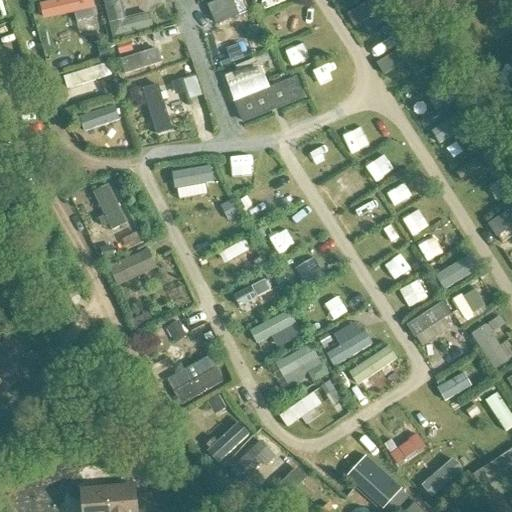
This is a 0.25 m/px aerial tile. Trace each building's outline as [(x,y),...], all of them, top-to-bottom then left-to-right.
[(93,0),(63,0),(40,5),(44,20),(75,13),(80,35),(100,30),(93,0)] [(221,0),(200,8),(205,21),(228,13),(223,0),(221,0)] [(373,0),(346,15),(352,27),(384,10),(378,0),(373,0)] [(441,0),(435,3),(451,38),(469,30),(455,0),(441,0)] [(493,25),(511,15),(511,8),(507,0),(475,0),(477,2),(481,0),(493,25)] [(105,5),(105,6),(113,39),(151,30),(148,16),(124,21),(119,1),(105,5)] [(281,19),(271,23),(279,42),(289,38),(281,19)] [(272,48),(282,78),(313,67),(341,49),(327,23),(272,48)] [(255,27),(245,30),(247,38),(258,35),(255,27)] [(233,34),(214,41),(218,52),(238,45),(233,34)] [(120,57),(125,73),(163,62),(159,46),(120,57)] [(107,47),(98,50),(102,63),(111,60),(107,47)] [(101,68),(62,79),(66,93),(105,82),(101,68)] [(446,80),(441,73),(430,80),(435,87),(446,80)] [(296,78),(234,102),(243,124),(305,99),(296,78)] [(115,83),(104,86),(107,97),(118,94),(115,83)] [(185,85),(172,88),(176,100),(188,97),(185,85)] [(163,86),(142,92),(155,138),(176,132),(163,86)] [(87,129),(122,116),(116,102),(81,115),(87,129)] [(207,195),(207,183),(213,183),(212,167),(174,169),(175,197),(207,195)] [(93,194),(112,234),(129,226),(110,186),(93,194)] [(228,223),(240,217),(232,202),(221,208),(228,223)] [(511,209),(489,224),(497,236),(511,226),(511,209)] [(123,238),(127,249),(143,243),(139,232),(123,238)] [(112,249),(100,252),(102,261),(114,259),(112,249)] [(149,251),(109,270),(118,288),(158,269),(149,251)] [(470,256),(434,277),(443,291),(479,271),(470,256)] [(258,271),(265,267),(261,259),(253,264),(258,271)] [(421,283),(406,287),(411,304),(425,300),(421,283)] [(442,303),(405,326),(414,339),(450,317),(442,303)] [(250,332),(257,346),(297,325),(290,312),(250,332)] [(149,314),(131,322),(136,332),(154,324),(149,314)] [(498,318),(489,324),(494,332),(504,326),(498,318)] [(179,323),(167,329),(176,345),(188,339),(179,323)] [(332,343),(328,336),(319,341),(323,349),(332,343)] [(0,394),(1,396),(28,375),(17,360),(23,356),(11,340),(2,347),(8,356),(0,361),(0,394)] [(310,347),(276,366),(284,382),(319,363),(310,347)] [(307,374),(313,385),(330,376),(324,365),(307,374)] [(173,391),(182,405),(224,380),(215,366),(173,391)] [(446,401),(473,385),(464,371),(438,387),(446,401)] [(326,398),(335,392),(329,383),(321,389),(326,398)] [(219,397),(210,402),(216,413),(225,407),(219,397)] [(208,452),(219,464),(251,435),(240,423),(208,452)] [(391,455),(400,468),(426,450),(418,437),(391,455)] [(79,471),(103,458),(92,439),(69,452),(79,471)] [(261,444),(232,473),(244,485),(264,466),(266,469),(276,459),(261,444)] [(479,448),(446,466),(453,479),(486,462),(479,448)] [(365,453),(346,476),(383,509),(403,487),(365,453)] [(291,491),(306,477),(297,468),(282,482),(291,491)] [(91,500),(81,501),(82,511),(136,511),(135,496),(91,500)] [(414,503),(404,511),(420,511),(421,511),(414,503)]
